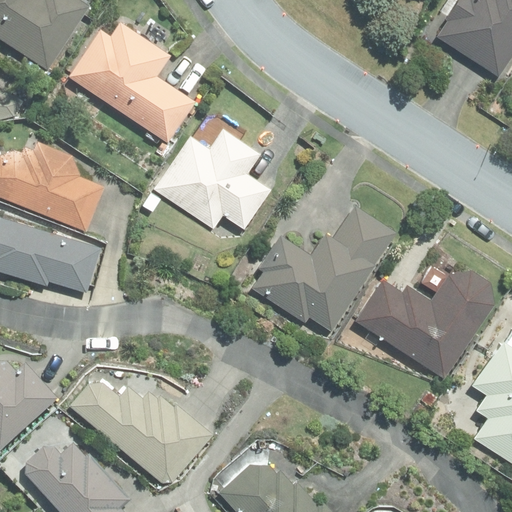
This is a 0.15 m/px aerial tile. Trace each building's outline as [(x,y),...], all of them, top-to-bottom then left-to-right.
[(0,0),(0,36),(46,67),(88,2),(84,0),(0,0)] [(447,16),(436,34),(497,73),(511,49),(511,0),(452,0),(444,13),(447,16)] [(68,73),(166,140),(194,99),(154,72),(168,52),(119,18),(109,32),(99,26),(68,73)] [(0,114),(10,113),(19,98),(0,86),(0,114)] [(208,144),(188,131),(153,187),(211,225),(220,212),(242,226),(269,185),(244,169),(257,147),(220,124),(208,144)] [(0,193),(84,227),(103,181),(78,171),(69,150),(35,137),(32,145),(21,141),(19,148),(14,145),(0,151),(0,193)] [(149,190),(140,203),(149,208),(158,195),(149,190)] [(252,286),(303,319),(306,313),(328,328),(394,228),(354,202),(332,235),(323,229),(308,251),(279,231),(258,264),(264,268),(252,286)] [(96,249),(98,243),(0,212),(0,267),(45,282),(46,277),(84,289),(86,282),(92,284),(103,250),(96,249)] [(447,268),(430,296),(405,280),(399,290),(380,278),(354,320),(444,377),(495,297),(490,276),(469,263),(447,268)] [(475,407),(487,414),(472,436),(511,461),(511,320),(502,335),(499,333),(469,379),(486,390),(475,407)] [(0,445),(57,394),(23,357),(13,366),(3,354),(0,354),(0,445)] [(68,401),(161,479),(170,478),(211,429),(176,400),(174,403),(159,390),(155,394),(147,387),(141,395),(126,382),(117,392),(100,377),(87,380),(68,401)] [(63,511),(126,511),(119,503),(128,494),(86,448),(83,452),(70,438),(68,440),(59,449),(51,440),(42,440),(25,455),(24,469),(63,511)] [(219,489),(238,511),(333,511),(320,496),(315,501),(295,477),(292,480),(279,466),(276,468),(270,461),(252,460),(219,489)]
